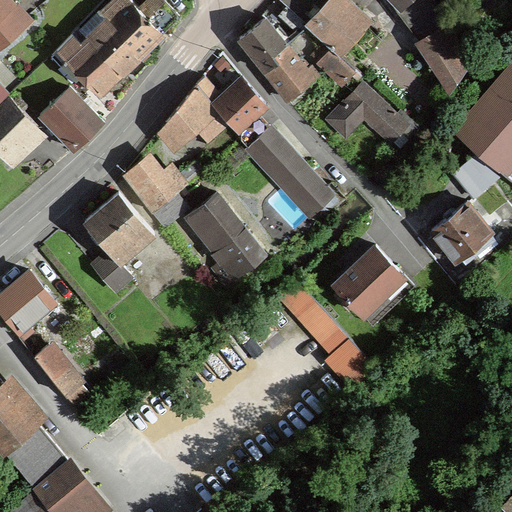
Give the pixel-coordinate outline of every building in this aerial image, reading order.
[(0,0),(0,45),(34,15),(20,0),(0,0)] [(123,36),(142,55),(166,32),(183,15),(167,0),(146,0),(142,5),(136,0),(112,0),(104,8),(110,14),(127,32),(123,36)] [(285,0),(308,21),(333,44),(341,52),(371,21),(348,0),(327,0),(323,5),(317,0),(285,0)] [(423,35),(426,33),(448,19),(435,0),(397,0),(397,1),(396,2),(423,35)] [(308,21),(288,4),(282,12),(301,29),(308,21)] [(90,35),(127,72),(132,68),(138,75),(144,69),(150,63),(142,55),(123,36),(127,32),(110,14),(102,21),(96,16),(84,28),(90,35)] [(276,52),(288,42),(292,38),(288,32),(282,37),(267,16),(254,25),(241,34),(241,36),(267,68),(281,57),(276,52)] [(434,48),(456,80),(473,56),(448,19),(426,33),(435,47),(434,48)] [(75,32),(59,48),(88,77),(105,94),(117,83),(127,72),(90,35),(84,41),(75,32)] [(277,81),(289,96),(318,73),(311,65),(308,67),(288,42),(276,52),(281,57),(267,68),(277,81)] [(321,57),(328,64),(345,80),(353,72),(357,67),(341,52),(333,44),(321,57)] [(59,48),(53,54),(82,83),(88,77),(59,48)] [(488,156),(502,168),(511,155),(511,65),(456,128),(488,156)] [(359,77),(363,73),(357,67),(353,72),(359,77)] [(242,125),(268,103),(244,75),(232,85),(221,94),(214,100),(224,112),(231,120),(238,129),(242,125)] [(214,100),(221,94),(205,76),(198,82),(214,100)] [(401,128),(409,135),(420,124),(408,113),(403,118),(363,80),(330,115),(346,131),(365,112),(374,121),(392,138),(401,128)] [(184,138),(201,127),(224,112),(214,100),(198,82),(182,102),(168,119),(184,138)] [(42,113),(76,148),(93,132),(106,120),(72,84),(42,113)] [(0,108),(0,115),(24,140),(40,125),(26,110),(31,106),(25,100),(21,104),(13,96),(0,108)] [(210,139),(231,120),(224,112),(201,127),(210,139)] [(0,150),(6,157),(24,140),(0,115),(0,150)] [(498,175),(479,151),(454,170),(474,194),(498,175)] [(123,173),(122,173),(132,185),(149,172),(139,160),(123,173)] [(185,184),(190,180),(182,170),(177,174),(185,184)] [(140,195),(157,181),(149,172),(132,185),(140,195)] [(178,190),(185,184),(177,174),(175,172),(159,185),(157,181),(140,195),(152,210),(178,190)] [(152,210),(163,223),(188,203),(178,190),(152,210)] [(87,219),(112,248),(122,260),(155,231),(121,191),(104,205),(87,219)] [(202,234),(233,209),(218,191),(187,215),(202,234)] [(493,229),(469,198),(432,227),(434,230),(431,233),(441,246),(445,243),(451,250),(457,258),(465,252),(469,257),(496,236),(491,230),(493,229)] [(214,248),(244,224),(233,209),(202,234),(214,248)] [(230,253),(243,269),(266,251),(253,235),(244,224),(214,248),(222,259),(230,253)] [(395,303),(415,283),(396,263),(377,243),(347,272),(350,276),(339,286),(364,312),(384,292),(395,303)] [(122,260),(112,248),(95,264),(115,288),(133,272),(122,260)] [(227,282),(243,269),(230,253),(222,259),(214,266),(227,282)] [(0,300),(23,328),(19,331),(24,336),(35,326),(31,321),(57,298),(30,267),(16,279),(0,292),(0,300)] [(336,283),(339,286),(350,276),(347,272),(336,283)] [(178,281),(182,287),(194,278),(190,273),(178,281)] [(318,299),(300,280),(286,293),(304,312),(318,299)] [(302,314),(335,351),(351,337),(318,299),(304,312),(302,314)] [(358,388),(380,369),(351,337),(335,351),(329,356),(358,388)] [(54,375),(68,364),(50,341),(36,352),(54,375)] [(54,375),(78,406),(92,395),(68,364),(54,375)] [(0,442),(6,450),(39,422),(4,380),(0,383),(0,442)] [(21,468),(54,440),(39,422),(6,450),(21,468)] [(69,456),(54,440),(21,468),(35,484),(69,456)] [(67,511),(96,488),(69,456),(35,484),(58,511),(67,511)] [(58,511),(35,484),(1,511),(58,511)] [(96,488),(67,511),(98,511),(109,504),(96,488)]
